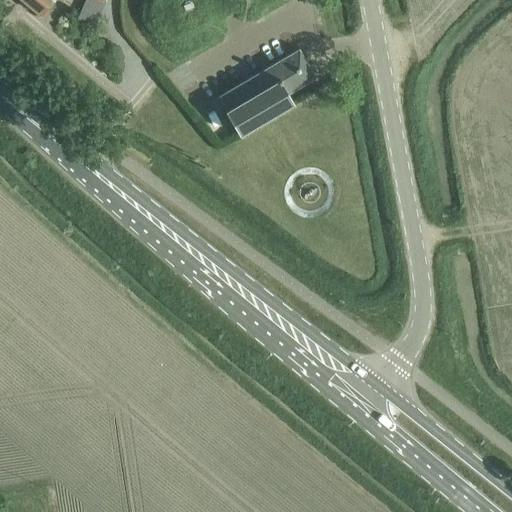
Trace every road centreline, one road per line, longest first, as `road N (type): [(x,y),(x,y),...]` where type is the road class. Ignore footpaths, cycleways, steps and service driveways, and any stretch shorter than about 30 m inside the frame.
road 1 (primary): [(371,395),(0,98)]
road 2 (unclassified): [(371,395),(416,331),(420,290),(367,0)]
road 3 (primary): [(511,493),(405,408),(371,395)]
road 4 (primary): [(371,395),(386,419),(486,511)]
